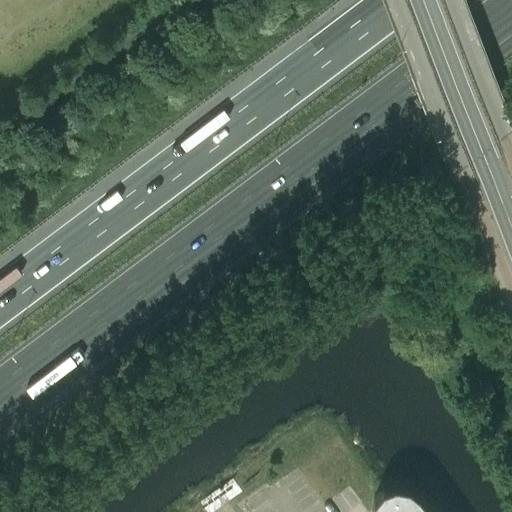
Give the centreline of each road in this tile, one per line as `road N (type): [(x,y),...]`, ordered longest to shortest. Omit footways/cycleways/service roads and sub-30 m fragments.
road 1 (motorway): [(0,399),(511,15)]
road 2 (motorway): [(404,0),(0,305)]
road 3 (tertiary): [(511,230),(424,0)]
